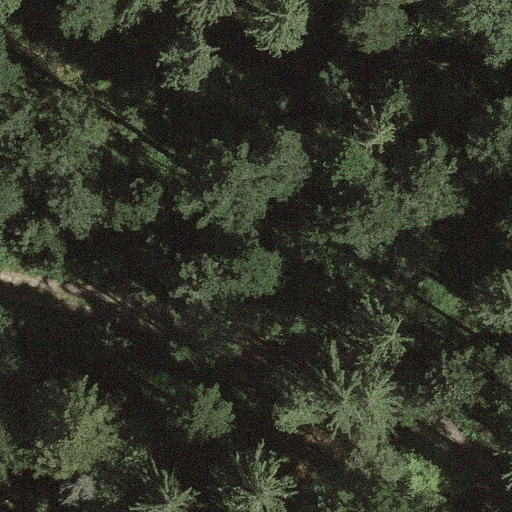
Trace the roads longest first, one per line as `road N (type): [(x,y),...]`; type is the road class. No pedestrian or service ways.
road 1 (track): [(0,284),(106,296),(368,387),(448,439),(511,500)]
road 2 (track): [(391,0),(511,31)]
